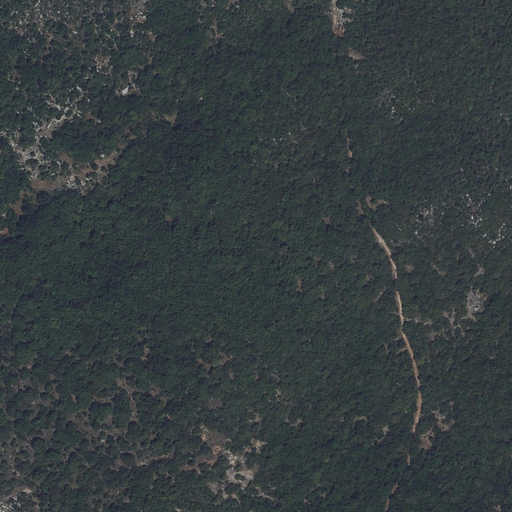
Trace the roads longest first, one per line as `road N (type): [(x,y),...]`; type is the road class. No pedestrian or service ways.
road 1 (track): [(384,511),(398,491),(421,396),(401,294),(378,235)]
road 2 (track): [(336,0),(353,186),(378,235)]
